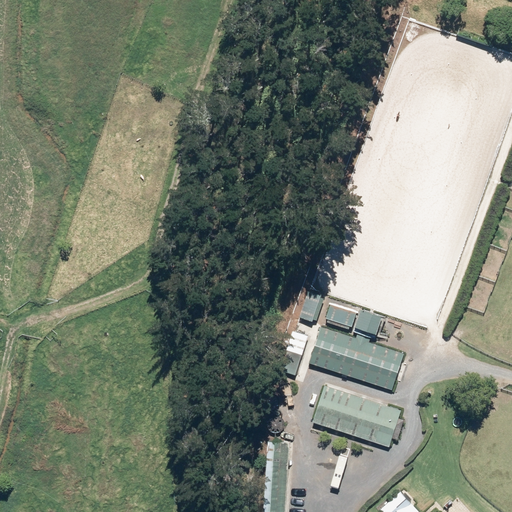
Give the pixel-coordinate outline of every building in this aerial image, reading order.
[(316,319),(325,295),(312,290),(303,315),(316,319)] [(334,304),(330,318),(354,325),(359,312),(334,304)] [(378,326),(382,328),(386,315),(365,308),(359,326),(369,329),(367,333),(362,331),(360,338),(324,326),(313,362),(395,388),(407,354),(371,342),(373,336),(370,334),(371,329),(376,331),(378,326)] [(403,409),(328,385),(317,420),(392,445),(403,409)] [(383,508),(387,511),(422,511),(404,490),(383,508)]
